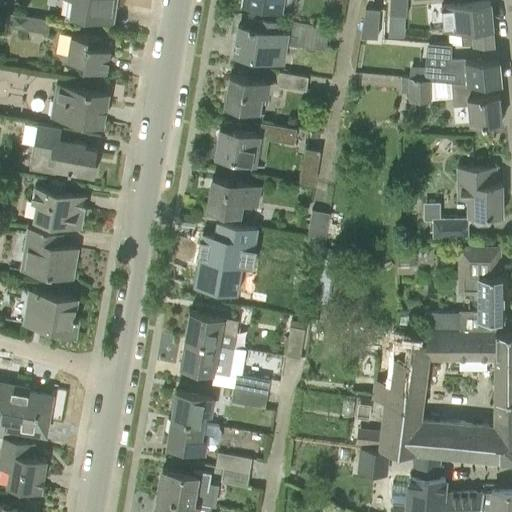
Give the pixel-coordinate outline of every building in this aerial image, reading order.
[(70,0),(69,12),(75,13),(108,18),(111,0),(70,0)] [(389,0),(389,14),(406,15),(406,0),(389,0)] [(489,0),(484,0),(444,2),(445,27),(455,26),(492,24),(489,0)] [(365,6),(360,36),(376,37),(380,8),(365,6)] [(11,12),(8,26),(47,33),(50,19),(11,12)] [(238,23),(233,51),(284,59),(287,43),(288,35),(326,41),(328,28),(329,27),(260,16),(258,27),(238,23)] [(492,24),(455,26),(455,32),(461,32),(461,43),(493,44),(492,24)] [(70,32),(65,59),(83,62),(82,66),(105,70),(105,69),(108,57),(109,46),(102,45),(104,37),(70,32)] [(445,57),(444,79),(451,79),(466,80),(475,80),(498,80),(498,57),(450,58),(445,57)] [(278,71),(276,85),(306,90),(306,89),(308,76),(278,71)] [(229,74),(224,103),(260,109),(261,109),(263,95),(268,96),(270,81),(229,74)] [(409,77),(408,99),(430,100),(430,79),(424,79),(424,77),(409,77)] [(466,80),(451,79),(452,97),(453,105),(467,104),(469,123),(501,120),(499,93),(476,95),(475,80),(466,80)] [(55,82),(50,113),(103,123),(106,102),(108,91),(102,90),(55,82)] [(220,126),(215,154),(264,162),(269,139),(293,143),(294,141),(297,127),(260,121),(259,133),(220,126)] [(32,148),(29,169),(55,173),(55,169),(94,175),(96,158),(95,158),(96,147),(84,145),(85,141),(72,139),(72,143),(59,141),(61,128),(36,124),(36,126),(34,137),(41,138),(41,142),(40,149),(32,148)] [(305,147),(299,180),(314,183),(320,149),(305,147)] [(496,164),(458,165),(459,198),(468,198),(469,214),(473,214),(473,218),(478,223),(488,223),(493,218),(493,214),(503,214),(502,181),(496,181),(496,164)] [(212,176),(207,204),(223,207),(223,211),(241,214),(242,210),(243,203),(258,205),(261,185),(212,176)] [(33,184),(30,201),(35,202),(32,217),(75,224),(78,207),(83,208),(86,194),(86,193),(33,184)] [(311,208),(307,234),(324,237),(329,211),(326,211),(311,208)] [(468,216),(431,216),(432,236),(468,236),(468,216)] [(194,269),(192,282),(238,290),(243,263),(252,265),(256,245),(259,226),(216,218),(216,219),(213,236),(200,234),(194,269)] [(27,226),(19,267),(72,276),(77,246),(62,244),(64,232),(27,226)] [(425,311),(424,328),(426,328),(426,327),(502,328),(502,273),(496,273),(495,247),(462,247),(462,273),(460,273),(460,290),(476,290),(476,309),(459,309),(459,311),(425,311)] [(413,253),(397,253),(397,272),(413,273),(413,253)] [(29,289),(24,321),(50,325),(50,330),(75,334),(78,314),(73,313),(76,297),(29,289)] [(189,310),(184,338),(219,343),(221,330),(236,332),(238,318),(224,316),(189,310)] [(290,325),(285,354),(299,357),(304,327),(306,321),(291,319),(290,325)] [(374,378),(370,398),(421,404),(424,404),(429,358),(493,358),(495,358),(495,395),(492,395),(492,415),(495,415),(511,415),(511,328),(502,328),(426,327),(426,328),(426,339),(391,334),(385,380),(374,378)] [(184,338),(180,365),(215,371),(212,382),(233,386),(267,392),(269,378),(268,377),(236,372),(236,374),(229,373),(233,346),(219,343),(184,338)] [(0,425),(45,433),(50,401),(51,395),(29,391),(19,389),(20,386),(0,382),(0,425)] [(233,386),(231,400),(264,406),(267,392),(233,386)] [(176,389),(171,416),(205,422),(206,414),(212,414),(215,396),(176,389)] [(368,410),(364,443),(378,446),(392,448),(415,451),(415,450),(439,453),(441,453),(511,459),(511,415),(495,415),(492,415),(493,422),(422,416),(424,404),(421,404),(370,398),(368,410)] [(171,417),(166,444),(204,450),(205,441),(215,442),(219,440),(220,429),(218,426),(218,424),(205,422),(171,416),(171,417)] [(2,435),(0,446),(0,465),(8,467),(6,482),(40,488),(45,458),(33,456),(35,441),(2,435)] [(361,449),(359,470),(385,473),(388,449),(361,446),(361,449)] [(415,451),(414,464),(438,466),(439,453),(415,450),(415,451)] [(217,451),(215,465),(223,466),(248,470),(251,457),(217,451)] [(223,466),(220,480),(246,484),(248,470),(223,466)] [(162,468),(157,495),(205,503),(208,486),(210,471),(192,468),(192,469),(194,470),(194,471),(194,473),(162,468)] [(393,501),(392,511),(477,511),(483,489),(444,487),(445,477),(437,476),(409,473),(396,472),(393,501)] [(491,491),(489,511),(511,511),(511,489),(491,489),(491,491)] [(157,495),(154,511),(208,511),(210,504),(205,503),(157,495)] [(0,500),(0,511),(35,511),(20,509),(20,504),(0,500)]
